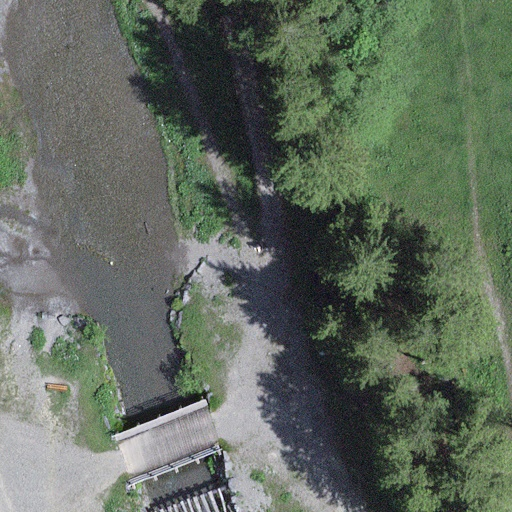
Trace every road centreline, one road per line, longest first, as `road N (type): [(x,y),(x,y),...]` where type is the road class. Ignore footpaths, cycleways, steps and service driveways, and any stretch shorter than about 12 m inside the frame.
road 1 (track): [(282,398),(246,0)]
road 2 (track): [(282,398),(0,502)]
road 3 (track): [(268,273),(240,225),(152,0)]
road 4 (track): [(337,511),(282,398)]
